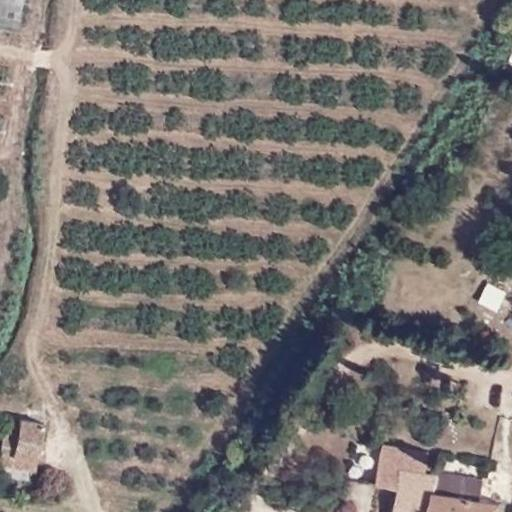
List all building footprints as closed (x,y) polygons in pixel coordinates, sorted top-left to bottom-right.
[(21,0),(0,0),(0,26),(16,29),(21,0)] [(497,310),(506,290),(487,281),(478,301),(497,310)] [(6,424),(0,450),(0,458),(11,461),(13,450),(37,454),(45,420),(22,414),(20,426),(6,424)] [(382,442),(377,480),(400,483),(402,466),(424,469),(427,448),(382,442)] [(11,461),(34,466),(37,454),(13,450),(11,461)] [(400,483),(396,511),(429,511),(434,470),(424,469),(402,466),(400,483)] [(480,495),(483,477),(434,470),(429,511),(505,511),(506,509),(497,508),(498,498),(480,495)]
